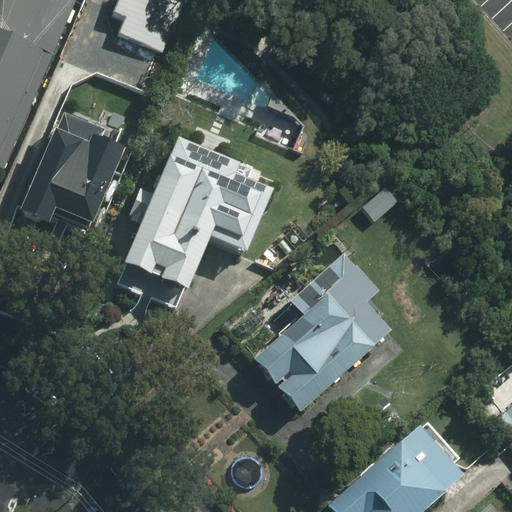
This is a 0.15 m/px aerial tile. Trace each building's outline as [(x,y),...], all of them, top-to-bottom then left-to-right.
[(75,0),(0,0),(0,172),(2,173),(75,0)] [(97,136),(55,119),(13,216),(43,229),(46,222),(83,238),(118,157),(93,145),(97,136)] [(245,254),(274,178),(175,138),(151,197),(136,191),(124,220),(135,225),(116,271),(126,275),(113,305),(140,316),(146,302),(170,312),(177,295),(181,296),(202,240),(245,254)] [(295,417),(385,336),(360,309),(373,298),(337,259),(285,306),(298,321),(248,365),(295,417)] [(511,408),(492,425),(511,451),(511,408)] [(417,433),(414,431),(323,511),(424,511),(459,481),(448,469),(455,463),(423,427),(417,433)]
